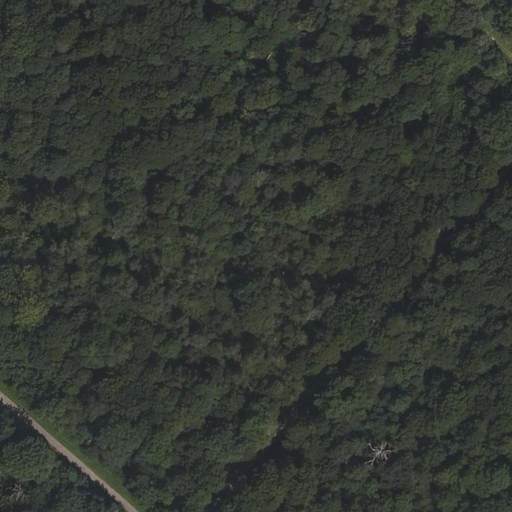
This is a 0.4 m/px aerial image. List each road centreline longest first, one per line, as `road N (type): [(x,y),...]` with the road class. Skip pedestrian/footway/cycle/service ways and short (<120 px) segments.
road 1 (track): [(215,511),(511,181)]
road 2 (track): [(0,393),(135,511)]
